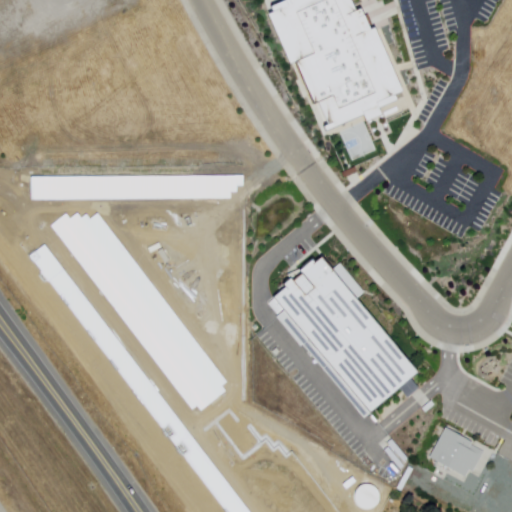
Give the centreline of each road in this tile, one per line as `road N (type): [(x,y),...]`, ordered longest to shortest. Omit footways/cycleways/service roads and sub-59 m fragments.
road 1 (residential): [(202,0),(288,143),(368,244),(439,324),(462,332),(485,327)]
road 2 (primary): [(140,511),(0,317)]
